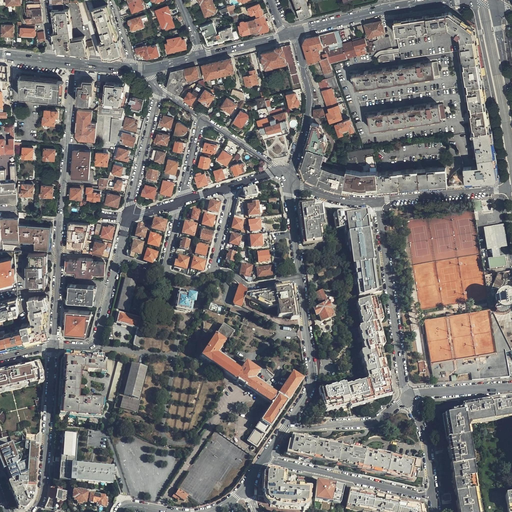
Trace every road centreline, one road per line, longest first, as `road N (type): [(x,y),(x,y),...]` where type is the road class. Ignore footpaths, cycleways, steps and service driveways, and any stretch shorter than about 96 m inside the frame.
road 1 (residential): [(52,345),(71,62)]
road 2 (residential): [(376,201),(408,398)]
road 3 (primary): [(471,0),(508,188)]
road 4 (residential): [(265,458),(432,496)]
road 5 (residential): [(32,511),(43,492),(52,345)]
road 6 (primary): [(292,34),(448,0)]
road 7 (residential): [(287,426),(310,388),(299,278)]
road 8 (residential): [(282,170),(292,167),(308,110),(292,34)]
road 9 (residential): [(52,345),(91,347),(117,257)]
road 10 (residential): [(376,201),(508,188)]
road 11 (residential): [(127,216),(159,89)]
